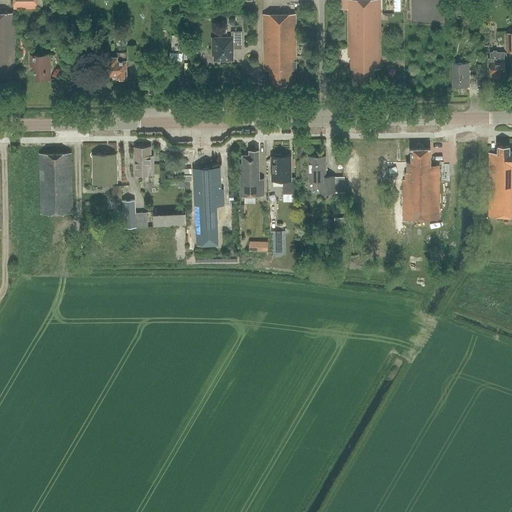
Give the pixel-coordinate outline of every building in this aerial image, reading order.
[(42,0),(14,0),(14,10),(37,9),(37,6),(42,6),(42,0)] [(381,69),(380,69),(380,0),(341,0),(342,10),(348,10),(348,58),(351,58),(351,69),(354,69),(354,83),(374,83),(374,69),(381,69)] [(471,5),(452,5),(452,14),(470,14),(471,5)] [(7,84),(16,84),(15,13),(0,13),(0,88),(7,88),(7,84)] [(293,70),(297,70),(296,14),(263,14),(264,70),(270,70),(270,75),(273,74),(273,86),(293,85),(293,70)] [(231,32),(232,38),(212,38),(212,56),(214,56),(214,61),(233,61),(233,46),(242,46),(242,31),(231,32)] [(188,36),(172,35),(172,50),(187,50),(188,36)] [(129,60),(137,60),(136,45),(128,46),(129,60)] [(117,78),(127,78),(127,60),(126,52),(117,52),(117,57),(104,57),(104,75),(113,75),(113,76),(117,75),(117,78)] [(505,76),(507,76),(507,70),(505,70),(505,61),(504,61),(504,53),(491,53),(491,58),(489,58),(489,67),(491,67),(491,74),(496,73),(496,78),(505,78),(505,76)] [(35,80),(51,79),(50,55),(31,55),(31,66),(35,66),(35,80)] [(453,87),(469,87),(469,63),(453,64),(453,87)] [(489,217),(511,217),(511,151),(510,151),(510,147),(498,146),(498,153),(489,153),(489,217)] [(135,175),(154,175),(154,155),(151,156),(151,147),(134,147),(134,148),(135,175)] [(440,218),(439,164),(431,164),(430,148),(411,148),(412,161),(408,162),(408,171),(406,171),(406,179),(404,179),(404,218),(440,218)] [(241,196),(264,195),(264,178),(259,178),(259,151),(250,151),(250,155),(243,155),(243,163),(241,163),(241,196)] [(40,154),(41,214),(73,213),(72,153),(40,154)] [(94,184),(117,183),(116,154),(94,155),(94,184)] [(283,194),(293,194),(297,194),(297,177),(292,177),(292,156),(282,156),(282,154),(274,154),(274,156),(271,156),(271,181),(283,181),(283,194)] [(320,193),(335,193),(335,177),(326,177),(326,156),(309,156),(309,181),(320,180),(320,193)] [(196,245),(217,245),(216,206),(224,206),(223,189),(221,189),(220,167),(194,168),(195,205),(200,205),(200,234),(195,234),(196,245)] [(122,201),(122,185),(113,185),(114,201),(122,201)] [(148,212),(136,213),(135,200),(123,201),(125,228),(148,226),(148,227),(187,224),(186,209),(177,209),(178,213),(148,215),(148,212)] [(274,231),(274,254),(285,255),(285,231),(274,231)] [(250,250),(263,250),(264,240),(250,240),(250,250)]
